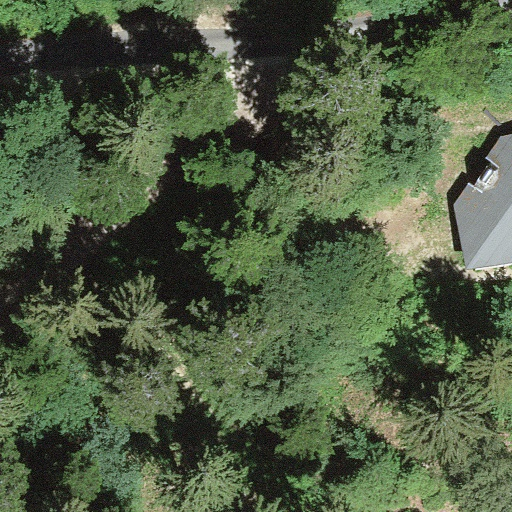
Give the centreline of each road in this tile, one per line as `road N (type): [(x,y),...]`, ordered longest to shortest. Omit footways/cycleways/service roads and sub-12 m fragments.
road 1 (unclassified): [(0,68),(298,50),(423,26),(501,0)]
road 2 (track): [(0,326),(298,50)]
